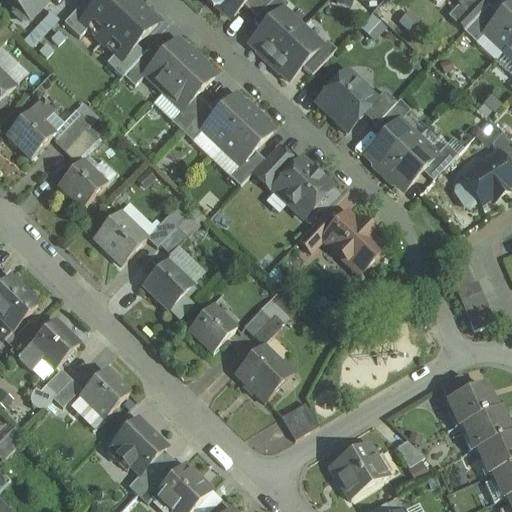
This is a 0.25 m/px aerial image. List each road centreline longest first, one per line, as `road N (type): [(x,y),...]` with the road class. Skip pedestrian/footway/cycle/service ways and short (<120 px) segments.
road 1 (residential): [(467,358),(407,226),(167,0)]
road 2 (residential): [(269,483),(0,222)]
road 3 (residential): [(467,358),(269,483)]
